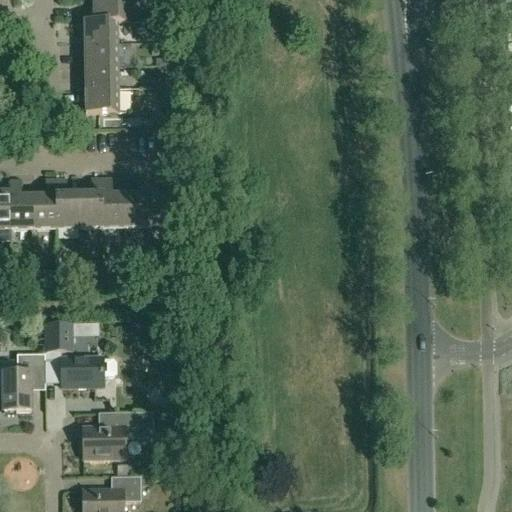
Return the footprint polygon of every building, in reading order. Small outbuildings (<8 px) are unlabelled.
[(171,1),(164,1),(164,25),(172,25),(171,1)] [(126,2),(92,2),(92,24),(92,25),(117,25),(117,26),(126,26),(126,24),(126,2)] [(84,48),(117,48),(117,26),(117,25),(92,25),(92,24),(84,24),(84,48)] [(165,47),(172,47),(172,25),(164,25),(165,47)] [(165,70),(173,70),(172,47),(165,47),(165,70)] [(117,70),(117,48),(84,48),(84,71),(117,70)] [(84,71),(84,93),(117,93),(117,70),(84,71)] [(165,93),(173,93),(173,70),(165,70),(165,93)] [(117,93),(84,93),(84,117),(127,117),(127,114),(117,114),(117,96),(131,96),(131,93),(117,93)] [(166,115),(172,115),(174,114),(173,93),(165,93),(166,115)] [(147,231),(147,181),(136,181),(136,198),(124,198),(125,231),(147,231)] [(147,181),(147,231),(171,231),(171,197),(158,197),(158,181),(147,181)] [(56,232),(55,182),(44,183),(45,199),(33,199),(33,233),(56,232)] [(79,232),(78,199),(67,199),(66,182),(55,182),(56,232),(79,232)] [(102,232),(101,182),(90,182),(90,198),(78,199),(79,232),(102,232)] [(125,231),(124,198),(112,198),(112,182),(101,182),(102,232),(125,231)] [(10,233),(10,183),(9,183),(9,194),(0,194),(0,244),(11,244),(10,233)] [(33,233),(33,199),(21,199),(20,183),(10,183),(10,233),(33,233)] [(170,253),(169,274),(182,275),(184,253),(170,253)] [(45,328),(45,356),(73,355),(73,327),(45,328)] [(45,386),(45,358),(17,359),(17,377),(3,377),(3,415),(31,414),(31,386),(45,386)] [(61,361),(61,391),(104,391),(104,380),(113,379),(116,376),(116,366),(113,363),(103,363),(103,361),(61,361)] [(153,442),(153,415),(113,416),(113,430),(82,431),(82,464),(126,463),(126,443),(153,442)] [(141,505),(141,480),(111,481),(111,494),(83,494),(83,511),(123,511),(123,506),(141,505)]
